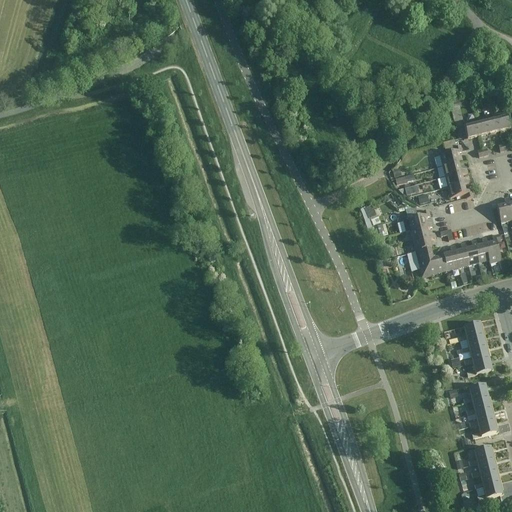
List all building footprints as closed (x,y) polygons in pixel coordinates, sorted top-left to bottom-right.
[(458,100),(449,102),(451,109),(460,106),(458,100)] [(500,132),(511,129),(506,110),(505,110),(506,114),(496,116),(500,132)] [(489,135),(500,132),(496,116),(485,119),(489,135)] [(479,138),(489,135),(485,119),(475,122),(479,138)] [(479,138),(475,122),(464,124),(463,121),(468,140),(479,138)] [(440,157),(443,168),(459,164),(456,156),(462,154),(461,147),(446,151),(447,155),(440,157)] [(445,179),(461,175),(462,177),(467,175),(466,171),(461,172),(459,164),(443,168),(445,179)] [(401,177),(399,170),(392,171),(394,179),(401,177)] [(473,180),(463,183),(462,177),(461,175),(445,179),(448,189),(464,185),(464,187),(474,185),(473,180)] [(395,181),(397,188),(408,185),(407,183),(413,181),(412,176),(395,181)] [(466,193),(464,187),(464,185),(448,189),(451,200),(447,200),(447,201),(466,196),(467,200),(473,198),(472,192),(466,193)] [(418,198),(420,206),(429,203),(428,195),(418,198)] [(511,221),(508,206),(510,205),(509,200),(504,201),(506,206),(497,209),(502,228),(501,224),(511,221)] [(364,210),(368,220),(376,217),(372,206),(364,210)] [(417,215),(415,209),(405,211),(408,221),(403,223),(406,233),(411,232),(426,228),(426,226),(424,220),(430,219),(429,212),(417,215)] [(429,239),(428,237),(427,231),(433,229),(432,225),(426,226),(426,228),(411,232),(413,243),(429,239)] [(368,230),(370,238),(373,237),(374,241),(382,239),(381,235),(382,235),(380,227),(368,230)] [(432,250),(430,241),(436,240),(434,235),(428,237),(429,239),(413,243),(416,253),(430,250),(431,250),(432,250)] [(502,266),(497,244),(501,243),(499,237),(492,238),(494,244),(487,246),(485,246),(490,262),(489,262),(490,266),(501,263),(502,266)] [(485,246),(487,246),(486,240),(482,241),(483,247),(477,248),(475,249),(479,265),(489,262),(490,262),(485,246)] [(475,249),(477,248),(476,242),(471,243),(473,249),(467,251),(464,252),(468,267),(479,265),(475,249)] [(464,252),(467,251),(465,245),(461,246),(462,252),(456,253),(454,254),(458,270),(468,267),(464,252)] [(454,254),(456,253),(455,248),(450,249),(452,255),(443,257),(443,258),(444,258),(447,272),(458,270),(454,254)] [(397,257),(395,249),(388,250),(390,258),(397,257)] [(433,261),(431,250),(430,250),(416,253),(420,270),(425,273),(433,261)] [(430,277),(447,272),(444,258),(443,258),(433,261),(425,273),(430,277)] [(467,341),(483,337),(480,325),(464,329),(466,337),(458,340),(459,344),(459,343),(467,341)] [(467,341),(469,349),(461,351),(462,355),(470,353),(486,349),(483,337),(467,341)] [(473,364),(489,360),(486,349),(470,353),(472,361),(464,363),(465,367),(473,365),(473,364)] [(451,361),(452,369),(460,367),(458,359),(451,361)] [(468,379),(492,372),(489,360),(473,364),(473,365),(475,373),(467,375),(468,379)] [(472,403),(489,399),(486,387),(469,391),(472,400),(463,402),(464,406),(473,404),(472,403)] [(475,415),(492,410),(489,399),(472,403),(473,404),(475,411),(466,413),(467,417),(475,415)] [(478,426),(494,422),(492,410),(475,415),(477,423),(469,425),(470,429),(478,427),(478,426)] [(473,440),(497,434),(494,422),(478,426),(478,427),(480,435),(472,437),(473,440)] [(456,425),(458,432),(466,430),(464,423),(456,425)] [(461,442),(462,449),(469,447),(467,440),(461,442)] [(478,465),(494,461),(491,449),(475,453),(477,462),(469,464),(470,468),(478,466),(478,465)] [(455,463),(457,470),(463,469),(461,461),(455,463)] [(481,477),(497,473),(494,461),(478,465),(478,466),(480,473),(471,476),(473,480),(481,477)] [(484,489),(500,484),(497,473),(481,477),(483,485),(474,487),(475,491),(484,489)] [(478,503),(503,497),(500,484),(484,489),(486,497),(477,499),(478,503)]
